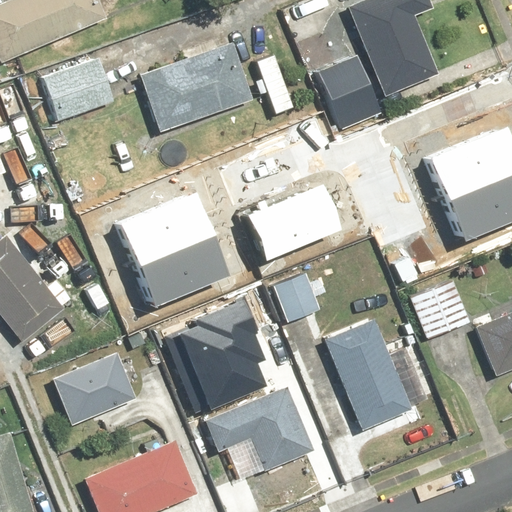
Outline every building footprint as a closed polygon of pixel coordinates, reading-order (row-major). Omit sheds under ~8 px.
[(4,0),(0,2),(0,61),(102,17),(94,0),(4,0)] [(423,0),(353,0),(343,4),(380,96),(434,75),(410,16),(428,9),(423,0)] [(134,76),(154,132),(247,99),(227,43),(134,76)] [(88,57),(33,76),(49,121),(104,102),(88,57)] [(511,147),(504,130),(434,160),(468,240),(511,221),(511,147)] [(404,133),(366,150),(384,188),(422,171),(404,133)] [(328,185),(250,216),(266,256),(344,225),(328,185)] [(189,196),(118,226),(153,307),(224,276),(189,196)] [(0,235),(0,319),(18,341),(59,308),(0,235)] [(75,238),(44,251),(53,275),(85,262),(75,238)] [(302,269),(265,284),(280,321),(317,307),(302,269)] [(453,276),(403,295),(419,339),(469,319),(453,276)] [(94,281),(69,290),(78,315),(103,307),(94,281)] [(164,337),(193,413),(266,385),(255,359),(270,354),(248,296),(193,317),(196,325),(164,337)] [(511,309),(471,327),(491,375),(511,365),(511,309)] [(406,409),(370,318),(320,338),(356,428),(406,409)] [(49,378),(68,424),(130,399),(112,353),(49,378)] [(308,450),(281,385),(198,419),(212,452),(246,438),(259,469),(308,450)] [(0,511),(29,511),(5,430),(0,431),(0,511)] [(79,478),(93,511),(148,511),(192,494),(169,440),(79,478)]
